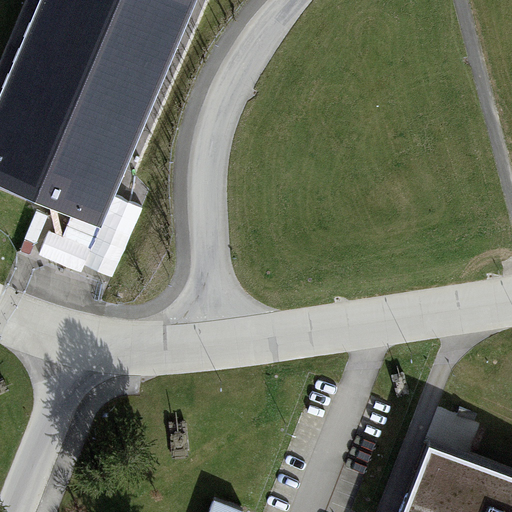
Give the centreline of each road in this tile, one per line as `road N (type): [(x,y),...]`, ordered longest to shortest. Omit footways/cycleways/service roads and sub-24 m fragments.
road 1 (unclassified): [(0,309),(75,347),(165,338),(208,348),(379,328)]
road 2 (unclassified): [(379,328),(511,305)]
